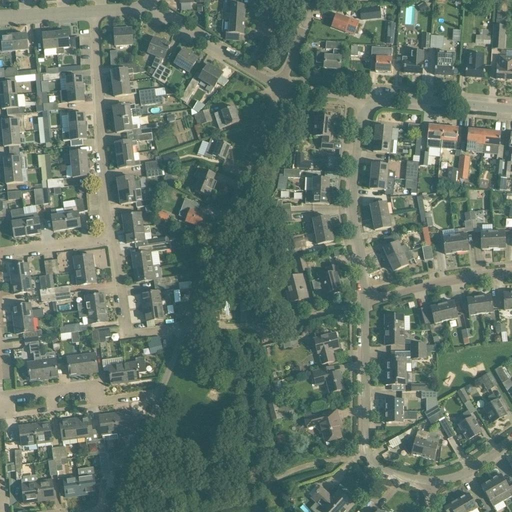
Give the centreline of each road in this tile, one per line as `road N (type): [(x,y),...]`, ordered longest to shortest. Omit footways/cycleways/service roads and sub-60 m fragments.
road 1 (residential): [(112,511),(280,85)]
road 2 (residential): [(111,240),(93,11)]
road 3 (residential): [(365,302),(366,454),(376,467),(428,482)]
road 4 (residential): [(362,106),(352,182),(365,302)]
road 5 (residential): [(0,398),(94,386),(99,400),(154,392)]
road 6 (residential): [(149,9),(280,85)]
road 7 (residential): [(511,109),(397,98),(362,106)]
road 8 (residential): [(180,327),(128,335),(111,240)]
road 9 (residential): [(511,272),(365,302)]
